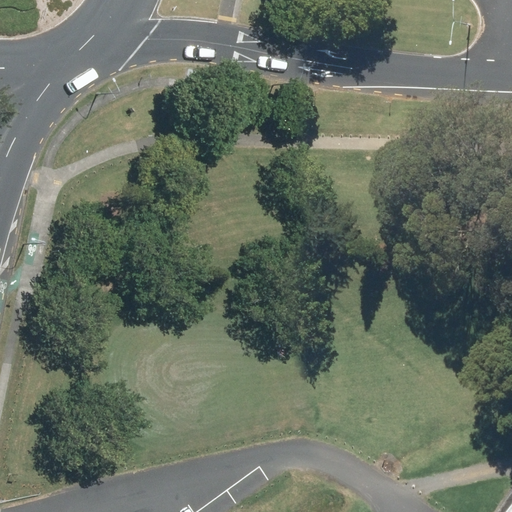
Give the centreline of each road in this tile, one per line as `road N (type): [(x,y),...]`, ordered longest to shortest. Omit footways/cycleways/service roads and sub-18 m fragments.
road 1 (secondary): [(503,75),(420,74),(228,41),(90,42)]
road 2 (secondary): [(80,49),(21,125),(0,181)]
